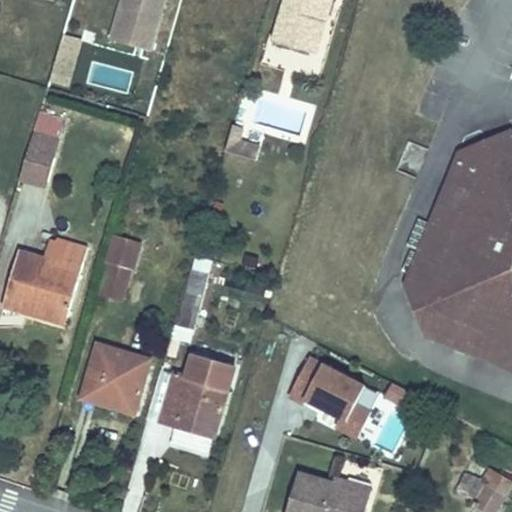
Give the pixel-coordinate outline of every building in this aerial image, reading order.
[(121,0),(110,41),(149,53),(164,0),(121,0)] [(286,0),(273,48),(312,60),(328,0),(286,0)] [(69,92),(84,41),(63,36),(49,86),(69,92)] [(30,129),(16,179),(41,185),(55,136),(30,129)] [(511,133),(486,143),(491,155),(511,163),(511,133)] [(259,164),(263,146),(232,138),(228,157),(259,164)] [(473,192),(418,322),(424,337),(511,374),(511,163),(491,155),(486,143),(460,153),(449,181),(473,192)] [(403,289),(418,322),(473,192),(449,181),(403,289)] [(115,235),(106,260),(109,261),(132,269),(135,270),(143,243),(115,235)] [(19,253),(4,306),(18,310),(20,305),(64,317),(82,247),(57,240),(51,261),(19,253)] [(132,269),(109,261),(99,295),(123,302),(132,269)] [(187,296),(179,325),(192,329),(200,300),(187,296)] [(97,348),(83,399),(135,415),(149,366),(97,348)] [(312,360),(291,398),(340,420),(337,428),(356,439),(372,411),(355,403),(363,386),(312,360)] [(177,375),(162,423),(214,439),(228,392),(177,375)] [(394,384),(387,398),(415,412),(422,398),(394,384)] [(364,511),(370,493),(333,483),(331,490),(299,481),(289,511),(364,511)] [(489,484),(474,511),(495,511),(504,496),(493,490),(495,487),(489,484)]
